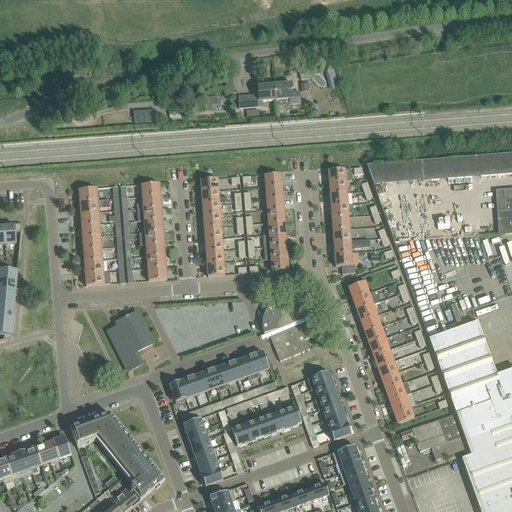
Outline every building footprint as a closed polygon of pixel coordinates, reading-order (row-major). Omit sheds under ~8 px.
[(303,71),(312,70),(312,62),(302,62),(303,71)] [(340,69),(332,70),(333,77),(341,76),(340,69)] [(300,105),(299,92),(292,93),(291,83),(274,85),(276,102),(289,101),(289,106),(300,105)] [(276,102),(274,85),(258,86),(258,96),(238,97),(239,110),(263,108),(263,103),(276,102)] [(151,111),(133,112),(134,124),(152,123),(151,111)] [(511,174),(511,153),(422,161),(366,166),(373,186),(423,181),(511,174)] [(345,170),(328,171),(329,184),(346,183),(346,182),(352,182),(351,170),(345,170)] [(282,187),(281,175),(264,176),(265,189),(282,187)] [(218,192),(217,180),(200,181),(201,194),(218,192)] [(347,195),(346,183),(329,184),(330,196),(347,195)] [(370,191),(367,183),(361,185),(364,193),(370,191)] [(160,196),(159,185),(142,186),(142,198),(160,196)] [(433,187),(434,193),(443,191),(441,185),(433,187)] [(283,200),(282,187),(265,189),(266,201),(283,200)] [(98,201),(97,189),(79,191),(80,203),(98,201)] [(511,189),(497,191),(495,192),(497,216),(511,214),(511,189)] [(373,199),(370,191),(364,193),(366,201),(373,199)] [(219,199),(218,192),(201,194),(202,206),(219,205),(219,204),(227,203),(227,198),(219,199)] [(348,207),(347,195),(330,196),(331,208),(348,207)] [(161,209),(160,196),(142,198),(143,210),(161,209)] [(284,211),(283,200),(266,201),(267,213),(284,211)] [(98,202),(98,201),(80,203),(81,215),(99,213),(98,209),(109,209),(109,201),(98,202)] [(445,220),(446,203),(433,203),(433,220),(445,220)] [(220,216),(219,205),(202,206),(203,218),(220,216)] [(349,219),(348,207),(331,208),(331,220),(349,219)] [(378,215),(376,207),(369,209),(372,217),(378,215)] [(162,221),(161,209),(143,210),(137,211),(138,222),(162,221)] [(285,224),(284,211),(267,213),(268,225),(285,224)] [(100,225),(99,213),(81,215),(82,227),(100,225)] [(511,214),(497,216),(498,236),(511,234),(511,214)] [(381,222),(378,215),(372,217),(375,225),(381,222)] [(221,228),(220,216),(203,218),(204,230),(221,228)] [(349,231),(349,219),(331,220),(332,232),(349,231)] [(445,227),(464,227),(464,219),(445,219),(445,227)] [(163,233),(162,221),(138,222),(138,223),(144,222),(145,234),(139,234),(163,233)] [(286,235),(285,224),(268,225),(269,236),(269,237),(286,235)] [(16,244),(15,233),(21,232),(22,225),(3,226),(5,245),(16,244)] [(101,237),(100,225),(82,227),(82,239),(101,237)] [(222,240),(221,228),(204,230),(205,242),(222,240)] [(387,238),(384,230),(377,232),(380,240),(387,238)] [(350,242),(349,231),(332,232),(333,245),(350,243),(350,242)] [(164,245),(163,233),(139,234),(140,246),(146,246),(164,245)] [(286,247),(286,235),(269,237),(269,236),(263,237),(264,249),(286,247)] [(102,250),(101,237),(82,239),(83,251),(102,250)] [(390,246),(387,238),(380,240),(383,248),(390,246)] [(223,253),(222,240),(205,242),(206,254),(223,253)] [(351,255),(351,247),(353,247),(354,249),(369,248),(369,241),(350,242),(350,243),(333,245),(334,256),(351,255)] [(165,257),(164,245),(146,246),(147,258),(165,257)] [(287,260),(286,247),(264,249),(265,260),(270,260),(270,261),(287,260)] [(102,262),(102,250),(83,251),(84,263),(102,262)] [(392,251),(391,251),(384,254),(386,260),(394,257),(392,251)] [(224,265),(223,253),(206,254),(207,266),(224,265)] [(352,266),(351,255),(334,256),(335,268),(341,267),(342,276),(355,275),(354,266),(352,266)] [(166,269),(165,257),(147,258),(148,270),(166,269)] [(288,271),(287,260),(270,261),(271,272),(288,271)] [(103,274),(102,262),(84,263),(85,275),(103,274)] [(224,276),(224,265),(207,266),(208,278),(224,276)] [(167,281),(166,269),(148,270),(149,282),(167,281)] [(0,281),(16,283),(17,272),(0,270),(0,281)] [(401,277),(399,270),(391,273),(393,280),(401,277)] [(103,274),(85,275),(86,287),(110,285),(109,274),(103,274)] [(0,291),(15,293),(16,283),(0,281),(0,291)] [(348,289),(353,301),(369,295),(368,294),(364,283),(348,289)] [(407,293),(404,285),(398,288),(401,296),(407,293)] [(0,302),(14,303),(15,293),(0,291),(0,302)] [(373,306),(378,304),(374,292),(368,294),(369,295),(353,301),(357,312),(373,307),(373,306)] [(410,301),(407,293),(401,296),(403,304),(410,301)] [(0,313),(13,314),(14,303),(0,302),(0,313)] [(308,323),(312,321),(310,316),(306,317),(306,316),(305,316),(304,314),(303,313),(302,311),(301,310),(299,309),(297,308),(296,307),(295,307),(293,306),(291,305),(288,305),(286,305),(283,305),(281,306),(279,306),(277,307),(274,304),(273,305),(272,305),(270,307),(269,308),(268,309),(267,311),(266,312),(265,314),(264,315),(264,316),(263,317),(263,318),(263,319),(263,320),(262,325),(262,328),(263,332),(264,335),(268,333),(280,362),(309,351),(309,350),(308,350),(304,341),(313,337),(314,339),(315,338),(308,323)] [(429,339),(456,416),(464,437),(471,457),(461,460),(480,511),(511,511),(511,419),(511,418),(511,370),(496,376),(477,322),(476,322),(465,326),(463,327),(455,304),(450,306),(458,329),(429,339)] [(377,318),(373,307),(357,312),(361,324),(377,318)] [(415,316),(412,308),(406,310),(409,318),(415,316)] [(0,323),(13,325),(13,314),(0,313),(0,323)] [(137,313),(126,318),(116,323),(119,327),(108,332),(128,372),(143,365),(137,353),(153,345),(137,313)] [(418,324),(415,316),(409,318),(411,326),(418,324)] [(381,330),(377,318),(361,324),(365,335),(381,330)] [(87,322),(76,328),(83,341),(94,335),(87,322)] [(11,339),(13,325),(0,323),(0,335),(4,336),(4,341),(11,339)] [(385,341),(381,330),(365,335),(369,346),(385,341)] [(423,339),(420,331),(414,333),(417,341),(423,339)] [(426,347),(423,339),(417,341),(420,349),(426,347)] [(389,352),(385,341),(369,346),(373,358),(389,352)] [(393,364),(389,352),(373,358),(377,369),(393,364)] [(269,370),(262,353),(252,357),(258,374),(269,370)] [(431,362),(428,354),(422,356),(425,364),(431,362)] [(258,374),(252,357),(241,361),(247,378),(248,382),(260,378),(258,374)] [(247,378),(241,361),(231,364),(237,382),(247,378)] [(434,370),(431,362),(425,364),(428,372),(434,370)] [(237,382),(231,364),(221,368),(227,385),(237,382)] [(397,375),(393,364),(377,369),(381,381),(397,375)] [(227,385),(221,368),(210,372),(216,389),(217,393),(229,389),(227,385)] [(216,389),(210,372),(200,375),(206,393),(216,389)] [(315,390),(332,384),(331,380),(331,379),(330,375),(329,375),(328,373),(307,380),(311,392),(315,391),(315,390)] [(206,393),(200,375),(190,379),(196,396),(206,393)] [(401,385),(397,375),(381,381),(385,392),(401,386),(401,385)] [(439,384),(436,376),(430,379),(433,386),(439,384)] [(196,396),(190,379),(179,382),(186,400),(196,396)] [(186,400),(179,382),(169,386),(173,397),(172,398),(174,402),(176,405),(187,401),(186,400)] [(405,397),(411,395),(407,383),(401,385),(401,386),(385,392),(389,403),(405,398),(405,397)] [(276,390),(274,384),(267,386),(268,390),(267,390),(268,392),(276,390)] [(336,394),(335,391),(336,391),(334,387),(333,387),(332,384),(315,390),(315,391),(318,400),(336,394)] [(442,392),(439,384),(433,386),(436,394),(442,392)] [(300,395),(298,389),(295,390),(294,389),(292,390),(295,397),(300,395)] [(285,392),(285,390),(277,392),(279,398),(285,396),(284,392),(285,392)] [(254,397),(252,392),(246,394),(247,397),(246,398),(247,400),(254,397)] [(322,411),(340,405),(338,400),(339,400),(337,396),(336,394),(318,400),(314,401),(319,413),(322,411)] [(405,397),(405,398),(389,403),(393,414),(409,409),(415,407),(411,395),(405,397)] [(259,405),(265,403),(264,400),(265,399),(264,397),(257,400),(259,405)] [(234,404),(232,399),(226,401),(227,404),(226,405),(226,407),(234,404)] [(447,407),(445,401),(437,404),(439,410),(447,407)] [(301,425),(294,403),(282,407),(283,411),(284,411),(290,429),(292,428),(293,428),(297,427),(297,426),(301,425)] [(245,406),(244,404),(236,407),(238,412),(245,410),(243,407),(245,406)] [(343,415),(342,412),(343,412),(342,408),(341,408),(340,405),(322,411),(326,421),(343,415)] [(213,412),(211,406),(205,409),(206,412),(205,412),(205,415),(213,412)] [(413,420),(409,409),(393,414),(397,425),(413,420)] [(308,416),(305,410),(302,411),(302,410),(299,411),(302,418),(308,416)] [(290,429),(284,411),(283,411),(274,415),(280,432),(284,431),(284,432),(288,430),(288,429),(290,429)] [(143,457),(140,452),(141,452),(140,450),(139,451),(135,447),(136,446),(135,445),(134,445),(130,441),(131,440),(130,439),(129,439),(126,435),(127,434),(125,433),(125,434),(121,429),(122,428),(111,414),(92,421),(92,422),(93,424),(88,426),(86,423),(71,428),(77,445),(94,439),(97,443),(98,443),(99,444),(100,443),(105,449),(104,450),(105,452),(106,451),(111,457),(110,458),(112,461),(115,464),(118,468),(119,467),(124,473),(122,474),(128,481),(132,486),(129,488),(130,489),(140,502),(141,501),(140,500),(144,497),(145,498),(148,495),(150,494),(151,493),(153,491),(153,492),(154,490),(152,488),(157,484),(158,486),(159,487),(165,482),(154,468),(153,469),(149,464),(150,464),(149,462),(148,463),(145,458),(144,456),(143,457)] [(193,419),(191,414),(184,416),(185,419),(184,419),(185,422),(193,419)] [(280,432),(274,415),(263,418),(270,436),(271,435),(271,436),(276,435),(275,434),(280,432)] [(347,425),(346,422),(347,422),(345,417),(344,418),(343,415),(326,421),(329,431),(347,425)] [(464,437),(456,416),(412,431),(420,454),(431,449),(459,439),(464,437)] [(270,436),(263,418),(253,422),(260,439),(263,438),(264,439),(268,437),(270,436)] [(204,430),(200,420),(183,426),(185,430),(184,430),(185,435),(186,434),(187,436),(204,430)] [(229,426),(228,422),(222,424),(224,430),(228,429),(228,430),(230,429),(229,426)] [(248,443),(242,426),(241,422),(229,426),(230,429),(237,448),(240,446),(240,447),(245,446),(244,445),(248,443)] [(260,439),(253,422),(242,426),(248,443),(252,442),(252,443),(257,441),(256,441),(260,439)] [(351,436),(349,432),(350,432),(349,427),(348,428),(347,425),(329,431),(333,442),(351,436)] [(208,440),(204,430),(187,436),(187,438),(188,442),(189,442),(190,446),(208,440)] [(315,436),(313,430),(309,431),(309,430),(307,431),(309,438),(315,436)] [(410,433),(401,436),(402,442),(411,439),(410,433)] [(318,447),(315,436),(309,438),(313,449),(318,447)] [(64,437),(53,441),(59,460),(60,460),(71,456),(64,437)] [(463,451),(459,439),(431,449),(435,462),(463,451)] [(212,450),(208,440),(190,446),(192,451),(191,451),(193,456),(194,455),(194,457),(212,450)] [(59,460),(53,441),(44,445),(50,463),(50,464),(51,466),(61,462),(60,460),(59,460)] [(235,450),(232,443),(227,445),(229,452),(232,450),(233,451),(235,451),(235,450)] [(50,463),(44,445),(35,448),(41,467),(50,464),(50,463)] [(354,447),(332,455),(336,466),(358,458),(354,447)] [(41,467),(35,448),(24,451),(31,470),(32,470),(41,467)] [(215,460),(212,450),(194,457),(195,458),(194,458),(195,463),(196,462),(198,467),(215,460)] [(31,470),(24,451),(14,455),(22,478),(33,474),(32,470),(31,470)] [(22,478),(14,455),(5,458),(13,481),(22,478)] [(81,459),(84,467),(90,465),(87,457),(81,459)] [(13,481),(5,458),(0,460),(0,472),(3,480),(2,480),(4,485),(13,481)] [(358,458),(336,466),(340,464),(344,474),(339,475),(339,476),(362,468),(358,458)] [(219,471),(215,460),(198,467),(199,471),(198,471),(200,476),(201,476),(201,477),(219,471)] [(242,471),(239,463),(234,465),(236,472),(239,471),(240,472),(242,471)] [(362,468),(339,476),(343,486),(365,478),(362,468)] [(223,482),(219,471),(201,477),(202,480),(201,480),(203,484),(204,484),(205,488),(223,482)] [(365,478),(343,486),(348,485),(351,494),(349,495),(369,488),(365,478)] [(324,485),(307,491),(312,502),(312,505),(313,505),(312,503),(329,497),(324,485)] [(140,502),(130,489),(129,488),(128,487),(120,494),(122,496),(117,500),(127,511),(140,502)] [(369,488),(349,495),(352,505),(373,498),(369,488)] [(232,490),(209,499),(213,509),(236,501),(232,490)] [(307,491),(291,497),(295,509),(301,507),(301,509),(312,505),(312,502),(307,491)] [(291,497),(274,502),(277,511),(286,511),(295,509),(291,497)] [(373,498),(352,505),(354,511),(366,511),(376,508),(373,498)] [(127,511),(117,500),(113,503),(111,501),(103,507),(106,511),(127,511)] [(236,501),(213,509),(213,511),(237,511),(239,511),(235,511),(234,511),(231,503),(236,502),(236,501)] [(277,511),(274,502),(257,508),(258,511),(277,511)]
